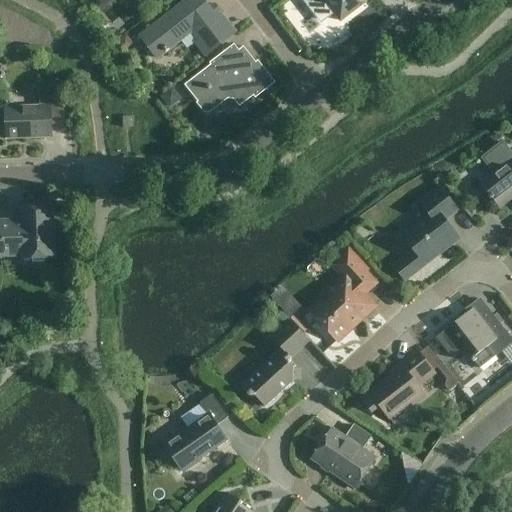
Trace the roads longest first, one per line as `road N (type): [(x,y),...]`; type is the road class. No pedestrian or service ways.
road 1 (residential): [(511,293),(484,260),(395,324),(271,443),(277,473),(340,511)]
road 2 (residential): [(316,94),(217,165),(0,176)]
road 3 (residential): [(316,94),(439,0)]
road 4 (tertiary): [(414,511),(511,406)]
